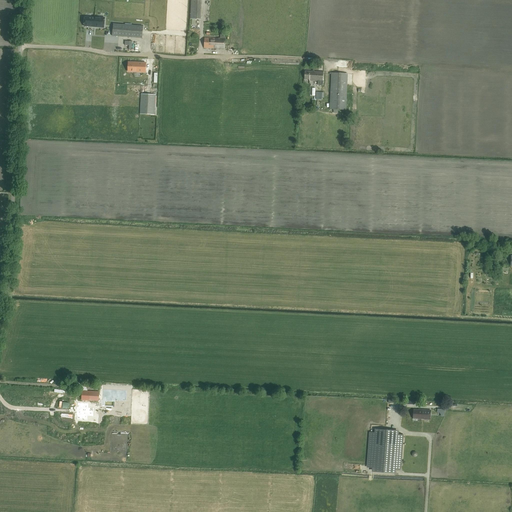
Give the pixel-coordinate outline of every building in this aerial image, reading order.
[(190,0),(190,19),(200,20),(200,0),(190,0)] [(93,17),(83,17),(83,26),(103,27),(103,17),(93,16),(93,17)] [(142,38),(143,26),(113,23),(112,36),(142,38)] [(164,38),(164,37),(164,36),(163,35),(163,34),(162,34),(162,33),(161,33),(160,33),(160,32),(159,32),(158,32),(157,32),(157,33),(156,33),(155,33),(155,34),(154,34),(154,35),(153,36),(153,37),(153,38),(153,39),(153,40),(154,41),(154,42),(155,42),(155,43),(156,43),(157,43),(158,43),(159,43),(160,43),(161,43),(162,42),(163,41),(163,40),(164,40),(164,39),(164,38)] [(225,49),(225,36),(220,36),(220,39),(205,38),(204,48),(225,49)] [(145,72),(146,63),(128,62),(128,71),(145,72)] [(323,85),(324,72),(305,71),(305,79),(309,80),(309,81),(318,81),(317,85),(323,85)] [(136,80),(135,72),(128,72),(128,80),(136,80)] [(330,109),(334,109),(333,113),(338,113),(338,110),(346,110),(348,74),(332,73),(330,109)] [(155,115),(156,95),(141,94),(140,114),(155,115)] [(82,400),(99,401),(99,392),(90,391),(82,391),(82,400)] [(77,415),(78,415),(78,420),(82,420),(82,419),(85,420),(88,420),(89,416),(91,416),(91,408),(89,407),(89,403),(86,403),(82,403),(83,403),(79,403),(79,407),(78,407),(77,415)] [(430,420),(430,410),(419,409),(419,410),(414,410),(413,418),(418,418),(418,419),(430,420)] [(370,433),(367,467),(373,467),(373,471),(394,472),(394,469),(401,469),(403,435),(397,435),(397,431),(376,430),(376,433),(370,433)]
